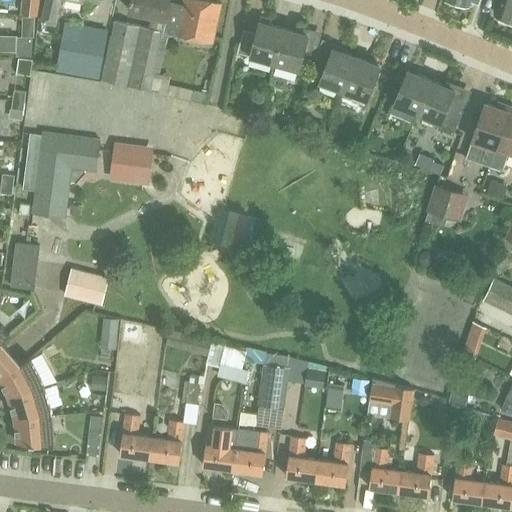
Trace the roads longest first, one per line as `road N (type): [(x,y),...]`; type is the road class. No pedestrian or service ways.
road 1 (residential): [(203,511),(0,486)]
road 2 (residential): [(340,0),(511,62)]
